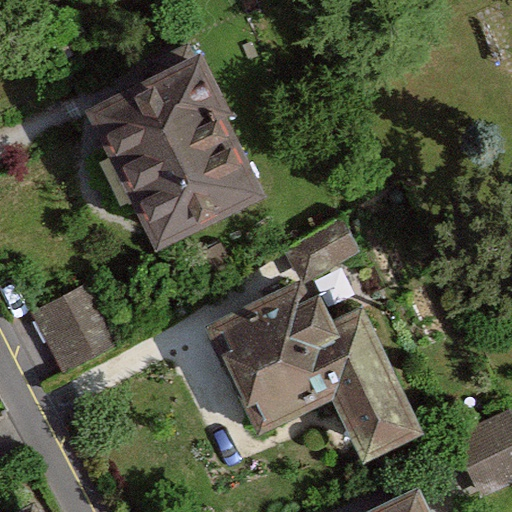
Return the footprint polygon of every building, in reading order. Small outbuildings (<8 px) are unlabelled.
[(196,77),(81,134),(150,273),(265,216),(196,77)] [(68,368),(119,341),(88,282),(37,308),(68,368)] [(290,294),(191,342),(245,453),(323,415),(352,473),(415,442),(356,323),(314,344),(290,294)] [(511,417),(463,429),(475,480),(511,471),(511,417)] [(398,511),(422,511),(418,503),(398,511)]
